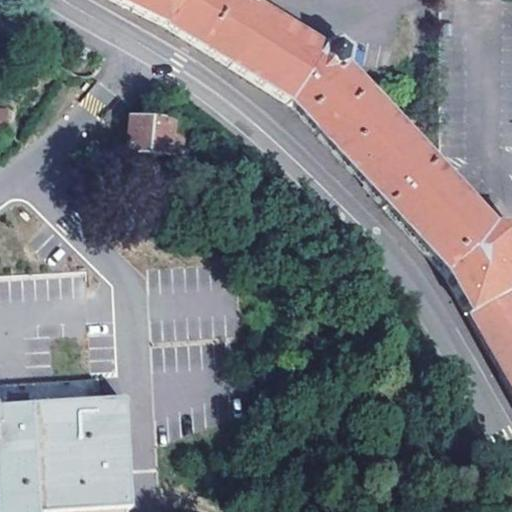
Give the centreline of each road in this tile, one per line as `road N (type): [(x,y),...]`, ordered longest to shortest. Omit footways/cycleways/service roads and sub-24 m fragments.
road 1 (residential): [(511,447),(414,285),(366,231),(236,108),(66,0)]
road 2 (unknown): [(511,172),(486,143),(486,0)]
